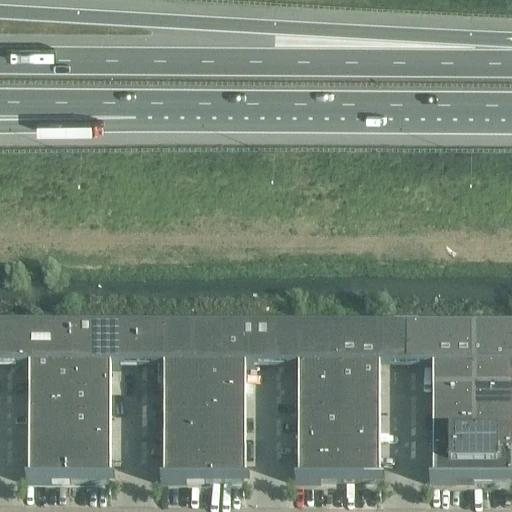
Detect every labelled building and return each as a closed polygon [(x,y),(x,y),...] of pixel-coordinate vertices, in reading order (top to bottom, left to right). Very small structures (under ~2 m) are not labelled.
[(474,369),(474,332),(408,332),(408,373),(435,373),(435,368),(473,369),(474,369)] [(511,332),(474,332),(474,369),(511,368),(511,332)] [(3,372),(30,372),(30,371),(70,371),(70,334),(3,334),(3,372)] [(70,371),(111,371),(111,372),(138,372),(138,334),(70,334),(70,371)] [(138,334),(138,372),(164,372),(164,371),(205,371),(205,334),(138,334)] [(205,334),(205,371),(246,371),(246,372),(272,372),(272,334),(205,334)] [(272,334),(272,372),(298,372),(298,371),(339,371),(339,334),(272,334)] [(339,334),(339,371),(380,371),(380,372),(407,372),(407,334),(339,334)] [(435,373),(434,396),(473,396),(473,369),(435,368),(435,373)] [(473,369),(473,396),(511,396),(511,368),(474,369),(473,369)] [(30,372),(30,394),(70,394),(70,371),(30,371),(30,372)] [(70,394),(111,394),(111,372),(111,371),(70,371),(70,394)] [(164,372),(164,394),(205,394),(205,371),(164,371),(164,372)] [(205,371),(205,394),(246,394),(246,372),(246,371),(205,371)] [(298,372),(298,394),(339,394),(339,371),(298,371),(298,372)] [(339,371),(339,394),(380,394),(380,372),(380,371),(339,371)] [(30,394),(30,416),(70,416),(70,394),(30,394)] [(70,394),(70,416),(111,416),(111,394),(70,394)] [(164,394),(164,416),(205,416),(205,394),(164,394)] [(205,394),(205,416),(246,416),(246,394),(205,394)] [(298,394),(298,416),(339,416),(339,394),(298,394)] [(339,394),(339,416),(380,416),(380,394),(339,394)] [(434,396),(434,418),(473,418),(473,396),(434,396)] [(511,396),(473,396),(473,418),(511,418),(511,396)] [(30,416),(30,439),(70,439),(70,416),(30,416)] [(70,416),(70,439),(111,439),(111,416),(70,416)] [(164,416),(164,439),(205,439),(205,416),(164,416)] [(205,416),(205,439),(246,439),(246,416),(205,416)] [(298,416),(298,439),(339,439),(339,416),(298,416)] [(339,416),(339,439),(380,439),(380,416),(339,416)] [(473,440),(473,418),(434,418),(434,440),(473,440)] [(511,418),(473,418),(473,440),(511,440),(511,418)] [(30,439),(30,462),(70,462),(70,439),(30,439)] [(70,439),(70,462),(111,462),(111,439),(70,439)] [(164,439),(164,462),(205,462),(205,439),(164,439)] [(205,439),(205,462),(246,462),(246,439),(205,439)] [(298,439),(298,462),(339,462),(339,439),(298,439)] [(339,439),(339,462),(380,462),(380,439),(339,439)] [(511,483),(511,440),(473,440),(434,440),(434,462),(434,483),(473,484),(511,483)] [(30,462),(30,486),(70,486),(70,462),(30,462)] [(70,462),(70,486),(111,486),(111,462),(70,462)] [(164,462),(164,486),(205,486),(205,462),(164,462)] [(205,462),(205,486),(246,486),(246,462),(205,462)] [(298,462),(298,486),(339,486),(339,462),(298,462)] [(339,462),(339,486),(380,486),(380,462),(339,462)]
